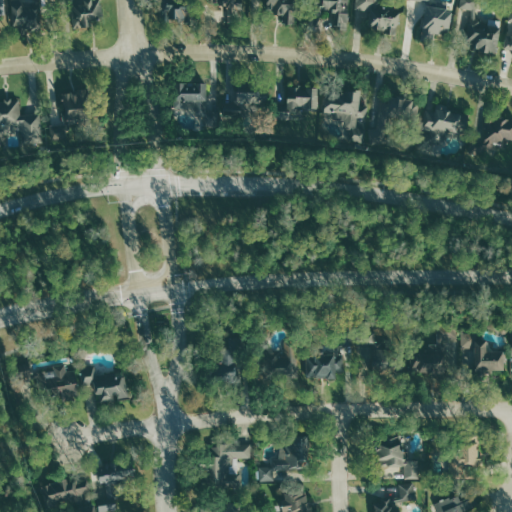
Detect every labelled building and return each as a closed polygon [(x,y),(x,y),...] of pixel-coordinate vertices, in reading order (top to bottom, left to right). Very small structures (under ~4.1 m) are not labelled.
[(37,0),(37,3),(12,1),(10,28),(41,29),(43,4),(57,5),(56,0),(37,0)] [(74,27),(105,23),(103,4),(93,5),(92,0),(77,0),(71,1),(74,27)] [(211,0),(212,8),(248,6),(247,0),(211,0)] [(296,25),(295,0),(262,0),(264,13),(283,12),(283,25),(296,25)] [(348,0),(316,0),(316,9),(331,10),(330,29),(347,30),(348,0)] [(377,0),(356,0),(356,9),(370,10),(369,30),(398,33),(400,8),(377,7),(377,0)] [(497,55),(502,22),(477,18),(480,0),(461,0),(460,11),(467,13),(463,40),(477,42),(475,51),(497,55)] [(174,5),(163,5),(163,22),(185,23),(186,8),(174,8),(174,5)] [(425,8),(423,41),(438,42),(439,28),(450,29),(452,9),(425,8)] [(206,116),(207,84),(174,83),(174,109),(197,109),(196,116),(206,116)] [(318,89),(287,89),(287,106),(279,106),(279,134),(318,134),(318,89)] [(266,109),(267,93),(231,92),(231,108),(266,109)] [(346,119),(345,142),(363,143),(364,119),(368,119),(369,105),(361,105),(361,94),(326,92),(325,118),(346,119)] [(66,121),(83,120),(82,93),(65,93),(66,121)] [(417,100),(380,101),(380,122),(417,121),(417,100)] [(426,108),(421,143),(446,147),(448,132),(465,134),(468,113),(426,108)] [(511,120),(487,115),(483,137),(486,138),(484,148),(498,150),(500,141),(511,143),(511,120)] [(413,372),(446,373),(446,341),(458,341),(458,325),(438,324),(437,346),(413,345),(413,372)] [(368,366),(375,361),(371,355),(387,346),(377,330),(355,343),(368,366)] [(505,350),(487,350),(487,332),(462,332),(462,347),(474,347),(474,369),(505,369),(505,350)] [(345,369),(344,350),(318,351),(320,378),(337,378),(337,369),(345,369)] [(16,364),(18,387),(33,386),(31,363),(16,364)] [(77,370),(67,370),(67,364),(54,365),(54,370),(46,371),(47,394),(78,393),(77,370)] [(85,383),(98,383),(98,399),(129,398),(128,372),(97,373),(97,367),(84,367),(85,383)] [(261,480),(296,479),(296,468),(309,468),(309,439),(281,439),(281,458),(273,459),(273,466),(261,467),(261,480)] [(420,478),(420,460),(409,460),(409,450),(403,450),(403,440),(379,440),(379,466),(406,466),(406,478),(420,478)] [(209,443),(209,488),(241,487),(241,474),(230,474),(229,459),(252,458),(252,442),(209,443)] [(455,444),(456,465),(480,464),(479,443),(455,444)] [(133,461),(96,467),(98,485),(136,479),(133,461)] [(43,482),(45,504),(90,500),(88,479),(43,482)] [(375,511),(401,511),(400,501),(417,500),(416,482),(400,483),(402,498),(375,500),(375,511)] [(312,511),(306,490),(279,498),(283,511),(312,511)] [(106,511),(126,506),(123,494),(98,502),(100,511),(106,511)] [(439,511),(466,511),(460,494),(436,503),(439,511)] [(233,511),(227,502),(211,511),(233,511)]
